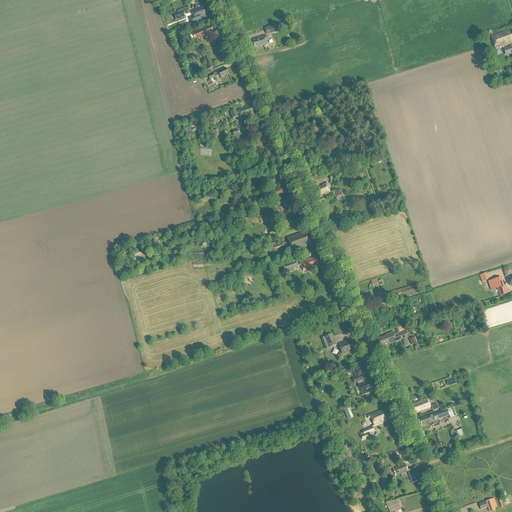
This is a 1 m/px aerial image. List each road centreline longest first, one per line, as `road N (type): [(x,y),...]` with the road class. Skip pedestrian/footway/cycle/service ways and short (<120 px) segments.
road 1 (tertiary): [(443,511),(218,0)]
road 2 (track): [(353,308),(0,422)]
